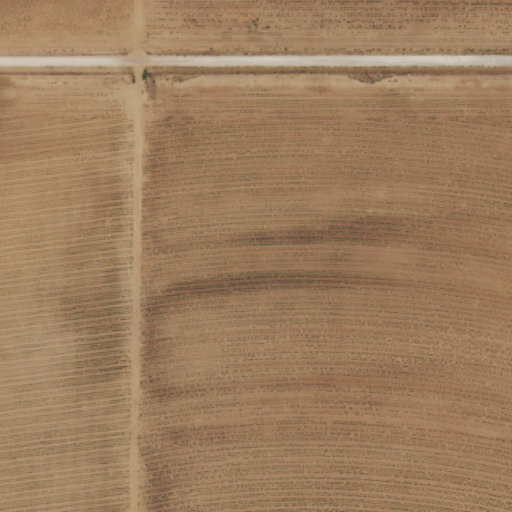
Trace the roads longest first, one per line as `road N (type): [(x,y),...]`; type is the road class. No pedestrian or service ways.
road 1 (residential): [(511,72),(0,74)]
road 2 (residential): [(92,511),(89,75)]
